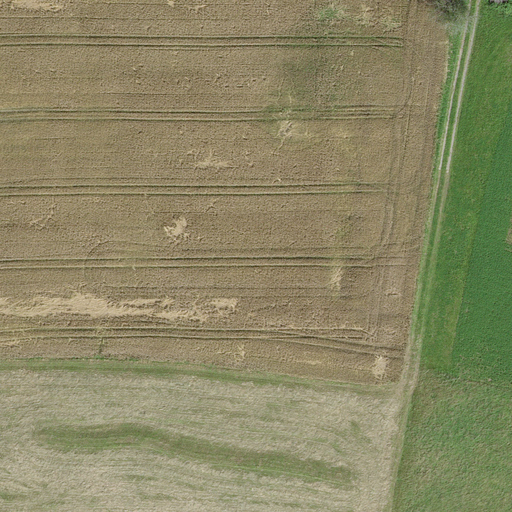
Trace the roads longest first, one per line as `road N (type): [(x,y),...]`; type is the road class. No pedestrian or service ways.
road 1 (track): [(383,511),(448,130)]
road 2 (track): [(470,0),(448,130)]
